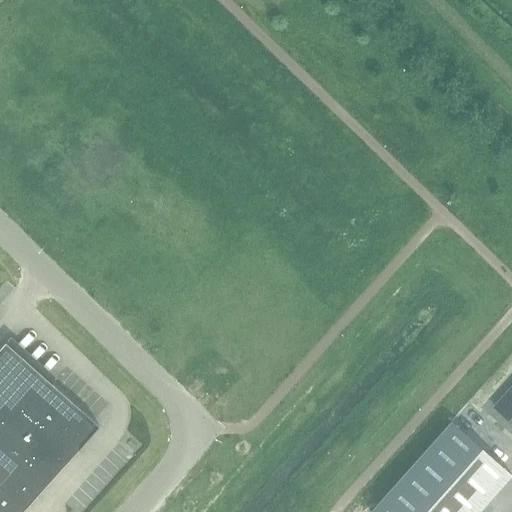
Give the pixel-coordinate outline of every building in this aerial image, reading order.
[(164,72),(181,89),(201,68),(184,52),(202,34),(181,14),(178,16),(165,3),(143,26),(152,35),(148,39),(164,53),(167,50),(176,58),(164,72)] [(250,147),(263,159),(284,138),(272,126),(286,112),(250,76),(236,91),(225,79),(203,101),(216,114),(228,101),(262,134),(250,147)] [(182,194),(112,266),(147,299),(217,228),(182,194)] [(21,511),(98,426),(70,401),(5,343),(0,348),(0,511),(21,511)] [(511,387),(494,407),(511,422),(511,387)] [(451,421),(370,511),(478,511),(511,475),(451,421)]
